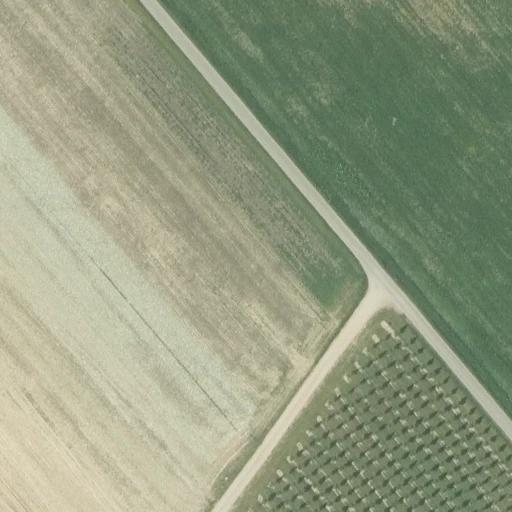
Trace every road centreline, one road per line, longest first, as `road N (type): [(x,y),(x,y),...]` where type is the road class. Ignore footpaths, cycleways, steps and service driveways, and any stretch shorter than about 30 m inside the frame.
road 1 (track): [(511,434),(145,0)]
road 2 (track): [(217,511),(382,281)]
